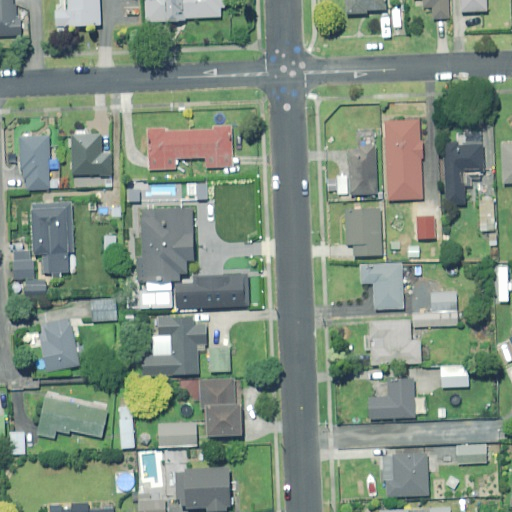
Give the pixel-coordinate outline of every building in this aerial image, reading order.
[(16,0),(0,0),(0,34),(21,34),(20,17),(17,17),(16,0)] [(69,0),(70,8),(56,8),(56,25),(102,25),(101,0),(69,0)] [(148,0),(148,22),(188,21),(188,17),(225,16),(225,0),(148,0)] [(346,0),(346,14),(369,14),(369,10),(389,11),(389,0),(346,0)] [(449,0),(423,0),(424,7),(434,7),(434,18),(450,18),(449,0)] [(460,0),(461,11),(488,11),(488,0),(460,0)] [(404,8),(395,8),(396,26),(405,26),(404,8)] [(423,199),(420,120),(386,121),(389,200),(423,199)] [(236,167),(235,125),(213,126),(213,129),(169,130),(169,128),(147,128),(148,170),(178,169),(177,158),(207,158),(208,168),(236,167)] [(485,130),(458,130),(458,143),(446,143),(446,203),(466,203),(466,179),(485,179),(485,130)] [(103,153),(103,135),(73,135),(73,174),(113,174),(113,153),(103,153)] [(22,169),(24,169),(25,180),(28,180),(29,189),(51,188),(49,160),(50,160),(49,136),(20,137),(22,169)] [(511,142),(502,143),(504,184),(511,183),(511,142)] [(376,194),(376,150),(349,150),(349,175),(339,175),(339,194),(376,194)] [(482,230),(496,230),(495,204),(491,204),(490,196),(481,196),(482,230)] [(54,272),(54,280),(64,280),(63,273),(70,273),(70,251),(75,250),(74,201),(36,202),(36,208),(34,208),(35,252),(44,252),(44,272),(54,272)] [(193,208),(144,208),(144,257),(139,257),(139,280),(175,280),(175,269),(190,269),(189,257),(193,257),(193,208)] [(382,255),(380,209),(345,211),(347,245),(354,244),(355,256),(382,255)] [(117,236),(105,236),(106,249),(118,248),(117,236)] [(421,246),(409,247),(410,257),(422,256),(421,246)] [(31,249),(15,249),(16,277),(36,276),(35,258),(32,258),(31,249)] [(404,308),(402,264),(360,265),(361,284),(374,283),(375,309),(404,308)] [(177,282),(178,307),(251,304),(249,272),(195,275),(196,281),(177,282)] [(48,296),(48,279),(27,279),(27,296),(48,296)] [(459,325),(458,292),(435,293),(435,313),(415,314),(415,327),(459,325)] [(114,300),(92,300),(92,320),(114,320),(114,300)] [(198,317),(160,318),(161,339),(173,338),(173,354),(144,355),(145,376),(199,374),(198,317)] [(80,365),(70,318),(44,324),(48,341),(41,343),(48,372),(80,365)] [(365,351),(373,351),(373,364),(421,363),(421,340),(412,340),(412,320),(370,321),(371,335),(365,335),(365,351)] [(234,348),(211,348),(211,371),(234,371),(234,348)] [(473,386),(472,369),(443,370),(443,387),(473,386)] [(238,405),(236,376),(200,378),(202,407),(207,407),(208,436),(243,435),(242,405),(238,405)] [(375,388),(375,397),(370,398),(371,419),(415,417),(414,380),(388,381),(388,388),(375,388)] [(194,381),(178,381),(178,394),(194,394),(194,381)] [(107,410),(45,398),(38,435),(57,438),(58,431),(72,434),(72,431),(102,437),(107,410)] [(136,448),(135,407),(121,407),(122,448),(136,448)] [(199,446),(198,422),(159,423),(160,447),(199,446)] [(27,454),(28,433),(13,432),(12,454),(27,454)] [(487,463),(487,445),(458,446),(458,464),(487,463)] [(134,492),(134,496),(134,501),(140,501),(140,511),(166,511),(164,451),(137,452),(138,492),(134,492)] [(427,496),(426,453),(394,454),(394,480),(386,480),(387,496),(427,496)] [(175,473),(175,501),(180,501),(180,506),(187,506),(187,509),(208,508),(208,511),(231,511),(230,468),(186,469),(186,473),(175,473)] [(90,509),(90,503),(63,504),(63,511),(119,511),(120,508),(90,509)]
